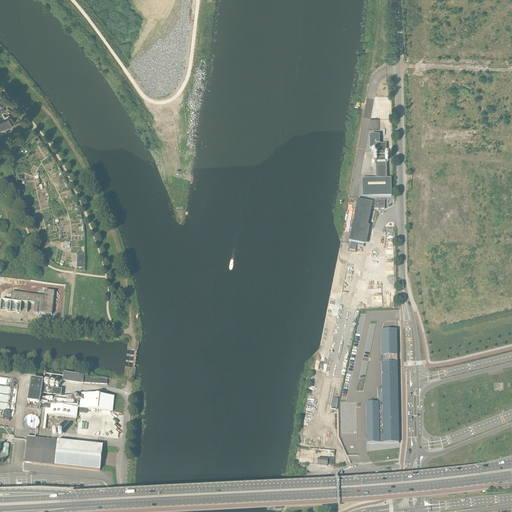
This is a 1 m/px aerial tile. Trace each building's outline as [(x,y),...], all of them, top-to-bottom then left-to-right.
[(5,120),(9,126),(14,122),(11,116),(5,120)] [(0,122),(2,129),(9,126),(5,120),(0,122)] [(379,144),(379,138),(369,137),(369,151),(374,151),(375,144),(379,144)] [(383,179),(387,179),(386,144),(375,144),(376,179),(379,179),(379,181),(363,181),(363,196),(388,197),(388,181),(383,181),(383,179)] [(370,227),(368,226),(372,203),(357,200),(349,242),(366,245),(370,227)] [(375,209),(385,209),(385,200),(375,200),(375,209)] [(384,231),(384,240),(394,240),(394,231),(384,231)] [(45,291),(45,297),(12,293),(11,301),(22,302),(28,303),(35,303),(34,313),(38,314),(38,312),(43,313),(43,314),(52,315),(55,292),(45,291)] [(398,443),(396,330),(381,331),(381,363),(381,373),(376,373),(376,376),(382,376),(382,403),(366,403),(367,444),(379,443),(382,443),(398,443)] [(327,375),(341,378),(348,341),(334,338),(327,375)] [(84,378),(65,375),(64,383),(83,386),(84,378)] [(41,394),(61,397),(63,386),(43,383),(43,382),(31,380),(28,402),(40,404),(41,394)] [(100,395),(81,393),(80,408),(113,412),(114,397),(100,395)] [(27,409),(39,411),(40,404),(28,402),(27,409)] [(77,418),(78,409),(78,408),(51,405),(50,410),(48,410),(47,415),(77,418)] [(36,416),(25,416),(25,426),(30,426),(30,429),(36,429),(36,422),(36,416)] [(103,446),(28,438),(25,463),(100,471),(100,467),(101,463),(102,455),(102,452),(103,446)] [(318,450),(317,466),(327,467),(327,465),(334,466),(334,459),(335,452),(318,450)]
